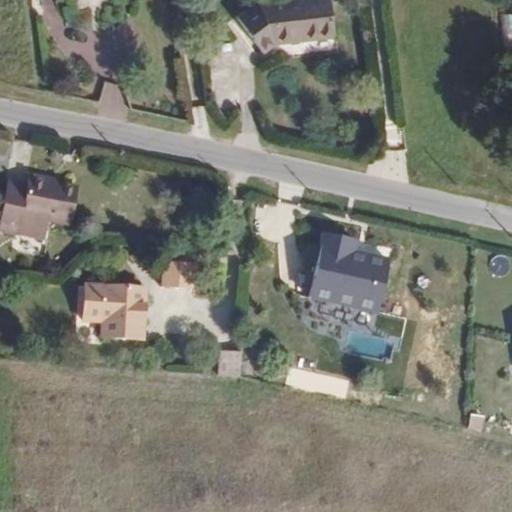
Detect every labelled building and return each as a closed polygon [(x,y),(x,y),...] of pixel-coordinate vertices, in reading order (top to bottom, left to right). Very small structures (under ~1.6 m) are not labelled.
[(326,14),(266,22),(272,65),(332,56),(326,14)] [(74,187),(67,187),(25,180),(23,187),(5,184),(0,209),(0,236),(16,238),(19,222),(68,230),(74,187)] [(386,257),(319,236),(299,302),(366,322),(386,257)] [(152,274),(177,277),(177,271),(152,269),(152,274)] [(174,305),(177,277),(152,274),(149,302),(174,305)] [(134,300),(98,301),(99,346),(136,346),(134,300)] [(216,380),(238,382),(240,357),(217,356),(216,380)]
